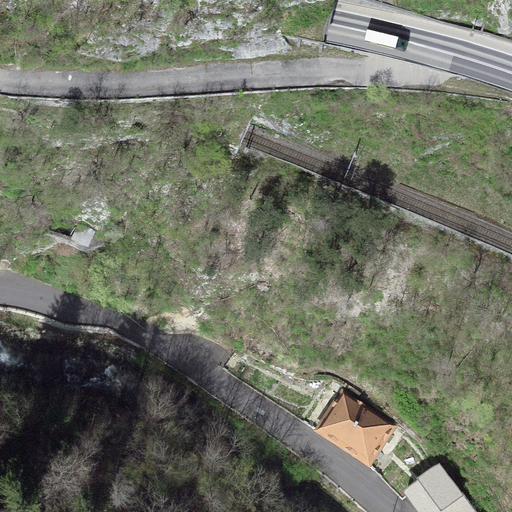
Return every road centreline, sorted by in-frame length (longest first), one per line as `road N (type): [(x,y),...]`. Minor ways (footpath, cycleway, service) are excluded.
road 1 (unclassified): [(0,286),(112,319),(176,353),(396,511)]
road 2 (primary): [(511,76),(234,0)]
